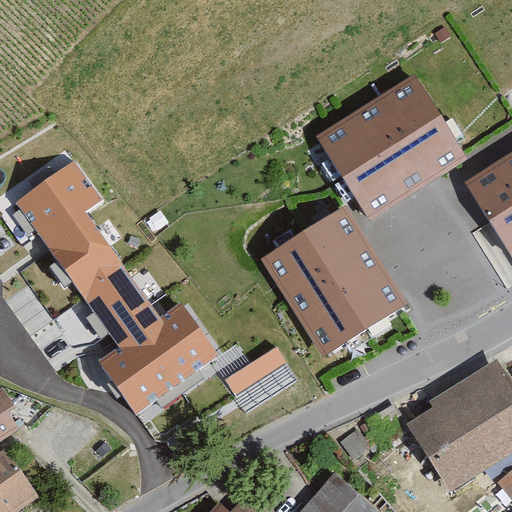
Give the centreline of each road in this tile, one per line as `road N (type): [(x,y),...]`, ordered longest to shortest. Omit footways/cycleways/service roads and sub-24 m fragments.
road 1 (residential): [(511,321),(144,511)]
road 2 (unknown): [(310,48),(377,37),(415,52),(439,75),(480,161)]
